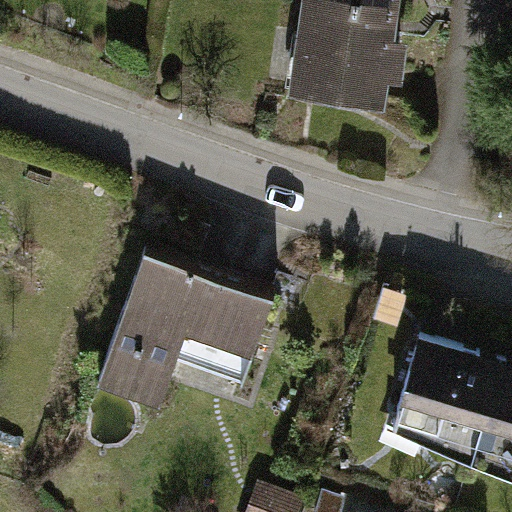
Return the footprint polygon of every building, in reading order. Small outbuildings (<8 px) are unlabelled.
[(400,12),(321,0),(300,0),(287,89),(387,104),(400,12)] [(402,0),(321,0),(400,12),(402,0)] [(289,303),(160,258),(109,405),(173,427),(188,381),(254,404),(289,303)] [(511,383),(426,356),(405,423),(490,450),(511,383)] [(511,383),(490,450),(511,456),(511,383)] [(296,511),(255,500),(250,511),(296,511)]
